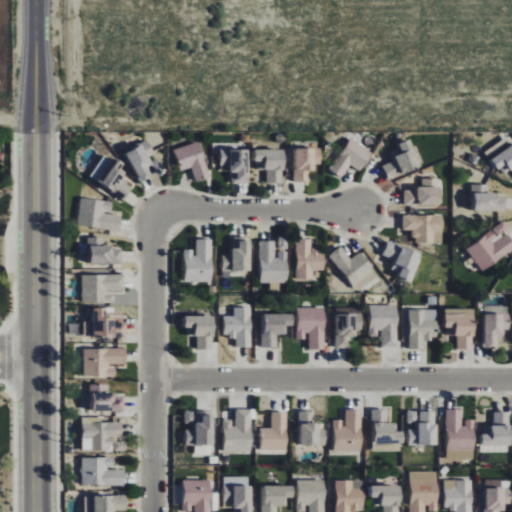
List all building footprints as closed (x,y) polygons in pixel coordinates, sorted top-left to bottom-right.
[(511,169),(511,136),(487,149),(501,176),(511,169)] [(350,164),(360,171),(373,153),(350,138),(329,169),(341,177),(350,164)] [(388,178),(419,167),(409,139),(397,143),(399,148),(390,151),(394,161),(383,165),(388,178)] [(147,156),(154,153),(149,141),(127,150),(139,181),(155,175),(147,156)] [(195,182),(210,178),(200,141),(174,149),(180,171),(191,167),(195,182)] [(311,182),(311,164),(321,165),(321,148),(295,147),(294,182),(311,182)] [(249,184),(248,149),(218,150),(219,170),(231,169),(231,184),(249,184)] [(283,149),(256,149),(256,169),(266,169),(267,183),(283,183),(283,149)] [(90,177),(125,199),(132,187),(122,180),(126,174),(119,170),(122,164),(105,153),(90,177)] [(405,188),(404,205),(440,206),(440,179),(422,178),(422,188),(405,188)] [(506,194),(489,194),(489,184),(472,184),(472,211),(506,210),(506,194)] [(120,231),(122,215),(111,214),(113,201),(81,197),(77,225),(120,231)] [(403,230),(413,230),(414,243),(443,243),(443,214),(403,215),(403,230)] [(466,248),(482,271),(511,249),(511,239),(501,223),(466,248)] [(122,264),(123,247),(104,246),(104,237),(88,237),(87,244),(80,244),(80,254),(88,255),(88,263),(122,264)] [(223,271),(251,270),(250,237),(232,238),(233,254),(222,255),(223,271)] [(288,237),(277,237),(277,241),(260,241),(259,282),(270,283),(270,291),(280,291),(280,283),(288,283),(288,237)] [(183,282),(213,281),(212,238),(195,239),(195,250),(183,250),(183,282)] [(312,239),(297,239),(296,278),(313,279),(314,270),(324,270),(324,250),(311,249),(312,239)] [(382,255),(395,261),(390,272),(411,280),(422,253),(389,240),(382,255)] [(333,251),(351,291),(378,278),(365,250),(348,259),(342,247),(333,251)] [(125,274),(82,275),(83,304),(114,303),(114,291),(125,291),(125,274)] [(381,347),(398,347),(398,305),(368,305),(369,336),(381,336),(381,347)] [(252,347),(251,307),(234,308),(234,316),(223,316),(224,337),(236,337),(236,347),(252,347)] [(325,349),(325,307),(297,308),(297,339),(308,339),(308,349),(325,349)] [(335,348),(350,348),(351,334),(362,334),(363,308),(336,307),(335,348)] [(457,349),(474,349),(474,309),(446,308),(445,335),(457,335),(457,349)] [(127,337),(127,320),(112,320),(112,309),(93,309),(93,321),(84,321),(84,337),(127,337)] [(437,309),(408,310),(410,349),(424,349),(424,339),(437,338),(437,309)] [(294,313),(261,314),(261,348),(277,347),(277,335),(286,334),(286,326),(294,325),(294,313)] [(484,348),(498,348),(498,336),(503,336),(503,329),(509,329),(509,314),(484,313),(484,348)] [(197,336),(196,350),(213,350),(214,316),(186,315),(186,335),(197,336)] [(85,376),(116,376),(116,365),(127,365),(127,348),(85,348),(85,376)] [(89,410),(125,411),(125,395),(110,394),(110,385),(91,384),(89,410)] [(252,452),(251,409),(234,409),(234,420),(223,420),(224,452),(252,452)] [(363,410),(345,409),(344,420),(334,420),(333,451),(362,452),(363,410)] [(372,450),(402,451),(403,431),(395,431),(395,423),(387,422),(387,410),(374,409),(372,450)] [(475,420),(463,419),(463,409),(447,409),(446,459),(475,459),(475,420)] [(212,455),(213,411),(195,410),(195,411),(184,411),(184,426),(186,426),(185,445),(195,446),(195,455),(212,455)] [(314,410),(299,411),(300,445),(326,445),(326,430),(319,430),(319,422),(314,422),(314,410)] [(436,411),(418,411),(418,410),(407,410),(407,432),(408,432),(408,445),(436,445),(436,411)] [(288,450),(288,412),(272,411),(271,428),(261,427),(260,450),(288,450)] [(482,452),(510,452),(511,412),(494,412),(494,425),(482,425),(482,452)] [(111,450),(111,438),(122,438),(123,423),(83,422),(83,449),(111,450)] [(82,484),(124,485),(125,469),(114,469),(114,457),(82,457),(82,484)] [(437,471),(410,471),(409,511),(426,511),(437,511),(437,471)] [(250,511),(252,478),(224,477),(223,507),(235,508),(234,511),(250,511)] [(210,511),(210,479),(183,480),(183,511),(194,511),(193,511),(210,511)] [(296,511),(308,511),(324,511),(326,480),(297,479),(296,511)] [(485,511),(501,511),(502,504),(509,504),(510,480),(486,479),(485,511)] [(336,511),(351,511),(352,510),(365,510),(364,488),(353,488),(353,480),(335,480),(336,511)] [(472,511),(474,480),(444,480),(444,510),(457,510),(456,511),(472,511)] [(294,485),(260,486),(260,511),(276,511),(277,506),(287,506),(287,498),(294,497),(294,485)] [(383,511),(399,511),(400,486),(373,485),(373,505),(384,505),(383,511)] [(84,496),(84,511),(114,511),(115,511),(127,511),(126,495),(84,496)]
